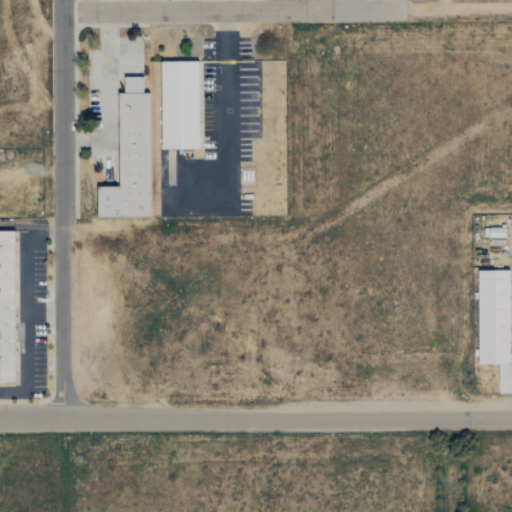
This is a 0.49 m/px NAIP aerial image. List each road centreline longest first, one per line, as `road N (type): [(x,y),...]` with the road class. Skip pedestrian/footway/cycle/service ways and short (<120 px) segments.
road 1 (residential): [(511,416),(0,419)]
road 2 (residential): [(61,419),(62,0)]
road 3 (residential): [(63,13),(406,9)]
